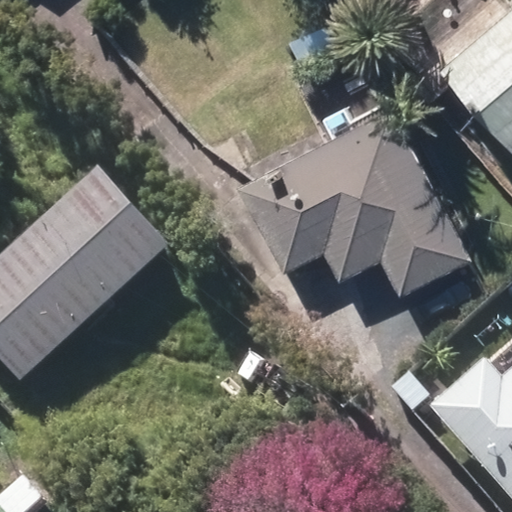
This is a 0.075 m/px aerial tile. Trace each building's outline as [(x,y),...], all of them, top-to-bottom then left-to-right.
[(410,0),(350,0),(378,30),(410,0)] [(511,5),(443,65),(511,143),(511,5)] [(4,80),(22,99),(35,86),(18,68),(4,80)] [(383,255),(403,292),(472,256),(393,103),(354,121),(348,108),(327,119),(335,133),(322,140),(286,71),(217,107),(251,174),(241,180),(287,268),(327,248),(342,276),(383,255)] [(0,263),(0,355),(24,382),(170,248),(100,172),(0,263)] [(433,410),(511,499),(511,356),(495,371),(487,362),(433,410)] [(0,511),(31,511),(45,501),(23,477),(0,496),(0,511)]
